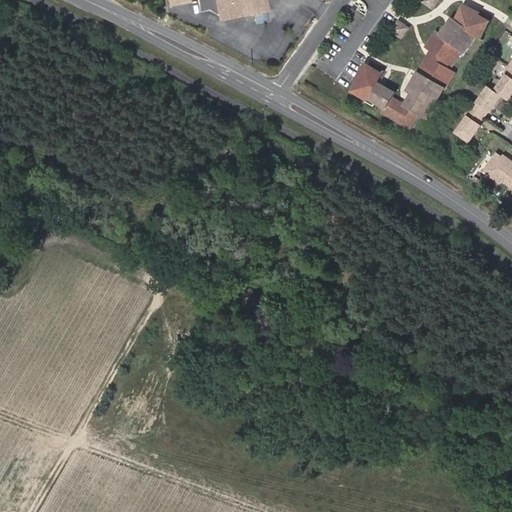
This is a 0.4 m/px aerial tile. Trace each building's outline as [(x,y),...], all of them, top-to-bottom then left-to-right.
[(252,1),(254,0),(196,0),(198,9),(206,8),(216,14),(216,17),(253,10),(252,1)] [(254,0),(252,1),(253,10),(263,9),(261,0),(254,0)] [(435,31),(424,46),(447,62),(457,48),(461,50),(464,52),(475,36),(480,38),(485,27),(480,25),(484,18),(461,7),(454,20),(451,18),(448,21),(452,24),(443,37),(439,34),(435,31)] [(489,21),(484,18),(480,25),(485,27),(489,21)] [(448,21),(439,34),(443,37),(452,24),(448,21)] [(406,28),(397,22),(391,31),(400,37),(406,28)] [(457,48),(447,62),(451,65),(461,50),(457,48)] [(381,73),(366,65),(351,91),(366,100),(367,98),(384,108),(381,112),(408,128),(416,113),(426,118),(443,88),(440,86),(449,70),(425,56),(414,76),(419,78),(411,93),(416,96),(413,100),(408,97),(404,105),(391,97),(394,92),(376,82),(381,73)] [(511,67),(509,66),(504,72),(507,74),(496,91),(504,96),(510,101),(511,97),(511,67)] [(453,73),(449,70),(440,86),(443,88),(444,89),(453,73)] [(419,78),(414,76),(406,90),(411,93),(419,78)] [(504,96),(496,91),(489,86),(478,103),(476,101),(470,108),(485,119),(490,111),(495,105),(497,107),(504,96)] [(485,119),(470,108),(466,114),(469,116),(458,133),(472,143),(479,132),(477,131),(481,125),(485,119)] [(510,161),(503,157),(499,154),(485,174),(503,186),(505,183),(511,188),(511,186),(511,160),(511,159),(510,161)]
